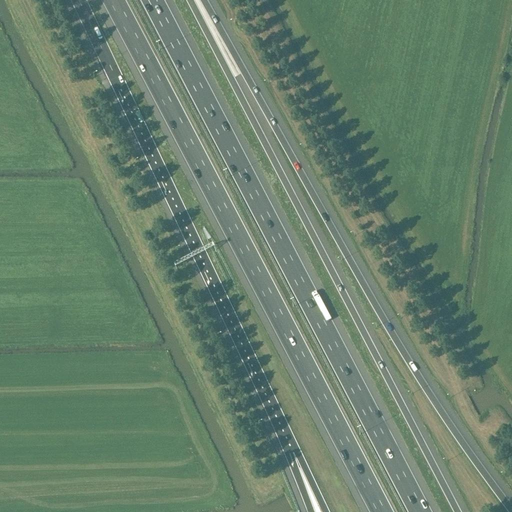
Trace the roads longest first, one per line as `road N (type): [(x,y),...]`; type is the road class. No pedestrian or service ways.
road 1 (motorway): [(511,511),(444,421),(203,0)]
road 2 (motorway): [(112,0),(380,511)]
road 3 (motorway): [(419,511),(152,0)]
road 4 (motorway): [(456,511),(191,0)]
road 5 (motorway): [(79,0),(292,451)]
